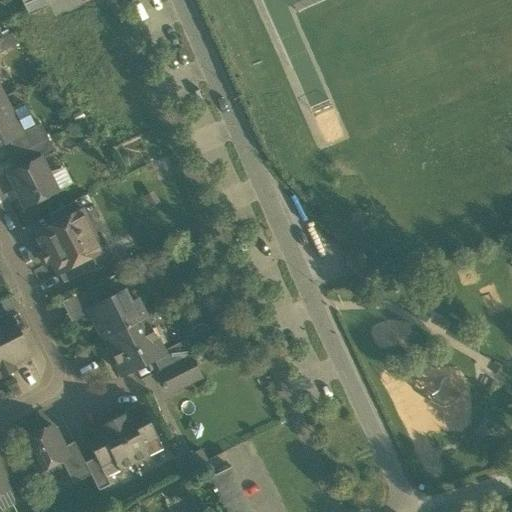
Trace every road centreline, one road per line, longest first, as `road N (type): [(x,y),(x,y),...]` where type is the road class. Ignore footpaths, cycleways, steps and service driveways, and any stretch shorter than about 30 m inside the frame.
road 1 (residential): [(413,511),(175,0)]
road 2 (residential): [(0,240),(54,358),(58,385)]
